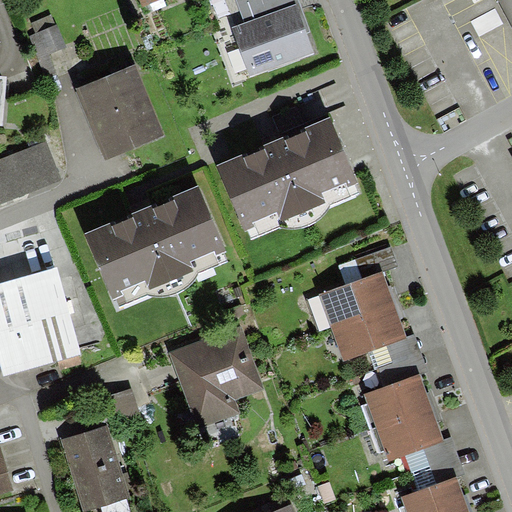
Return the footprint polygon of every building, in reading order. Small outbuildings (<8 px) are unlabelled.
[(140,0),(145,11),(171,0),(140,0)] [(299,0),(235,0),(244,22),(231,27),(251,78),(315,53),(307,33),(311,31),(299,0)] [(36,34),(30,37),(47,79),(59,74),(51,53),(66,47),(57,25),(55,26),(51,16),(32,23),(36,34)] [(132,65),(76,90),(109,162),(164,137),(132,65)] [(251,238),(280,225),(295,228),(310,225),(322,216),(329,206),(362,192),(330,119),(219,168),(251,238)] [(46,139),(0,158),(0,204),(63,179),(46,139)] [(120,308),(149,295),(162,298),(178,293),(191,286),(200,274),(229,261),(198,189),(89,235),(120,308)] [(339,264),(346,285),(382,272),(398,266),(391,245),(339,264)] [(0,282),(0,365),(1,370),(3,377),(82,354),(57,266),(0,282)] [(394,306),(382,272),(346,285),(319,295),(331,328),(394,306)] [(407,338),(394,306),(331,328),(344,360),(386,345),(407,338)] [(237,327),(171,352),(199,424),(265,399),(237,327)] [(407,338),(386,345),(393,363),(378,368),(385,388),(420,375),(428,373),(415,335),(407,338)] [(365,394),(377,428),(432,408),(420,375),(385,388),(365,394)] [(99,397),(108,425),(139,415),(129,387),(99,397)] [(377,428),(389,462),(424,448),(444,441),(432,408),(377,428)] [(108,425),(63,441),(88,511),(133,495),(108,425)] [(444,441),(424,448),(437,484),(458,476),(464,474),(452,439),(444,441)] [(0,494),(13,490),(0,446),(0,494)] [(401,497),(406,511),(461,511),(470,509),(458,476),(437,484),(401,497)]
